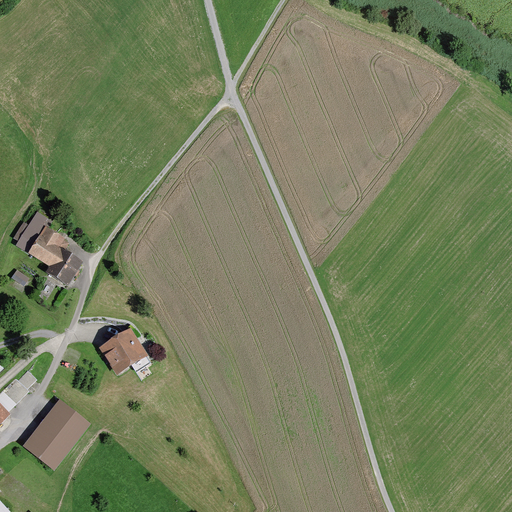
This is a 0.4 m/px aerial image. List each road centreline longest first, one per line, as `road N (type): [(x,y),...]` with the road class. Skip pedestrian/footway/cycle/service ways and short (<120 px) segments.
road 1 (track): [(230,90),(337,338),(392,511)]
road 2 (track): [(101,251),(230,90)]
